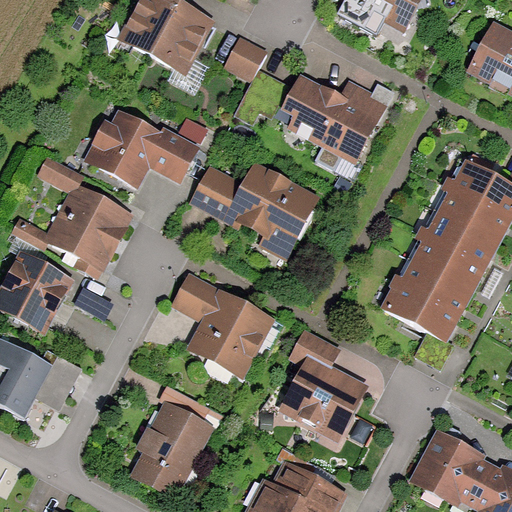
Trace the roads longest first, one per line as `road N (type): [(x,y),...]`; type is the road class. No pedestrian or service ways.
road 1 (residential): [(45,469),(159,248)]
road 2 (residential): [(422,396),(361,511)]
